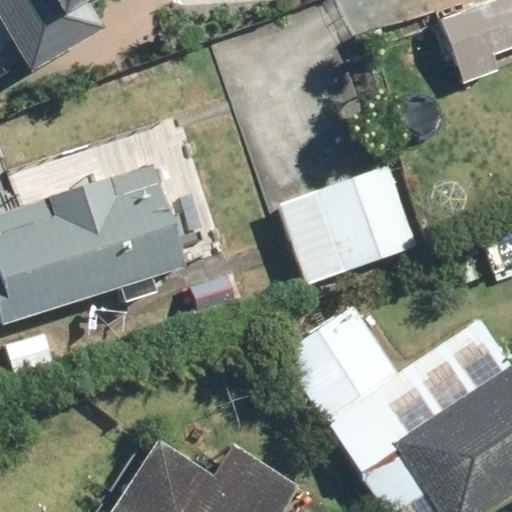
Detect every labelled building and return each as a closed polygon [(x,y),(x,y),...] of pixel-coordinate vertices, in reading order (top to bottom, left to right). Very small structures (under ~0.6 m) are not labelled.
[(95,27),(79,2),(82,0),(0,0),(0,44),(21,76),(95,27)] [(511,0),(502,0),(437,23),(457,81),(511,61),(511,0)] [(173,133),(0,194),(0,314),(211,239),(173,133)] [(383,160),(282,197),(312,281),(413,245),(383,160)] [(450,511),(479,511),(511,486),(511,337),(389,436),(450,511)] [(95,511),(290,511),(310,479),(226,430),(206,463),(148,427),(95,511)]
